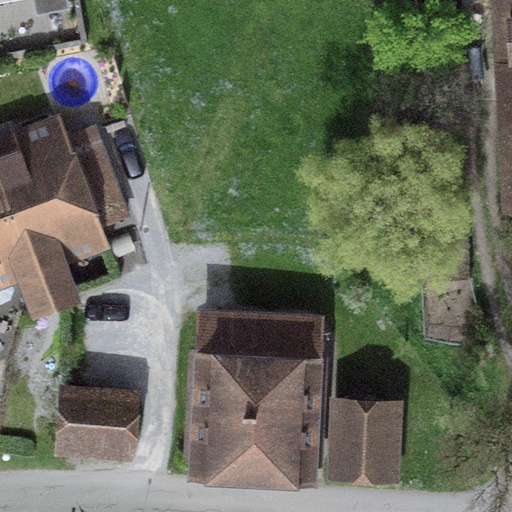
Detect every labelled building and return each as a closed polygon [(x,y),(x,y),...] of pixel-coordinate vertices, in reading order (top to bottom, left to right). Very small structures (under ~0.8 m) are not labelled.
[(0,208),(111,167),(91,114),(0,147),(0,208)] [(111,167),(0,208),(0,275),(26,266),(45,314),(93,296),(75,248),(133,226),(111,167)] [(465,238),(421,240),(422,274),(466,272),(465,238)] [(305,322),(216,318),(210,459),(299,462),(305,322)] [(67,393),(61,446),(137,454),(143,402),(67,393)] [(387,411),(345,410),(343,458),(385,460),(387,411)]
